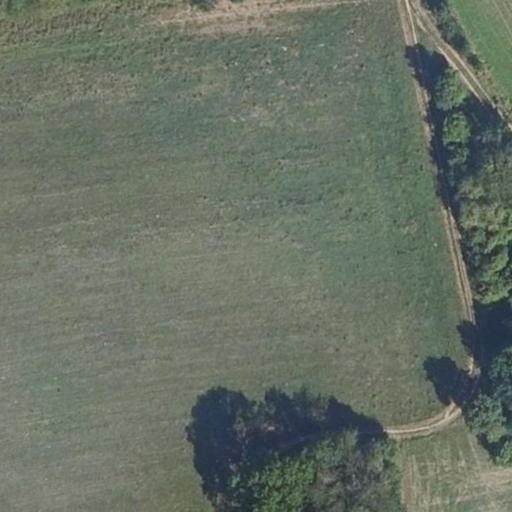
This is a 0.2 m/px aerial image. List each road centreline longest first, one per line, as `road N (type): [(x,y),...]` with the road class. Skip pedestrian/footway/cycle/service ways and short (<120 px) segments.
road 1 (track): [(253,511),(253,489),(276,454),(305,437),(430,435),(473,408),(480,313),(408,0)]
road 2 (track): [(418,0),(511,135)]
